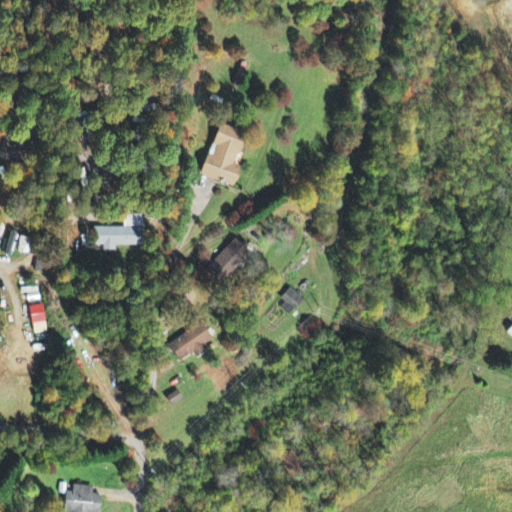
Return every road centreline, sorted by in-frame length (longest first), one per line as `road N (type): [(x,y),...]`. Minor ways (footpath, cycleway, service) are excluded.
road 1 (residential): [(144,446),(163,286),(194,214)]
road 2 (residential): [(144,446),(0,415)]
